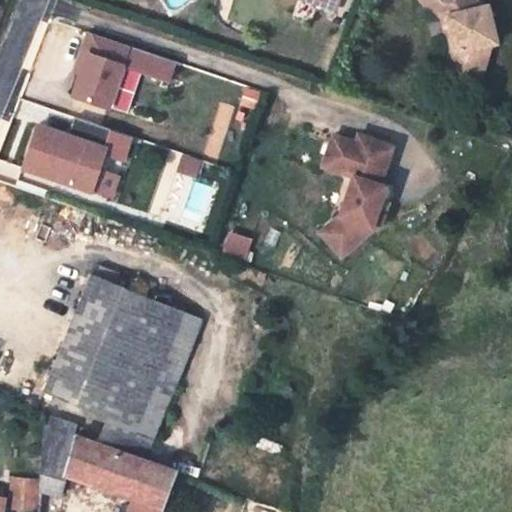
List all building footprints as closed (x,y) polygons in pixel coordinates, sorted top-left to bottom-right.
[(294,0),(325,12),(330,0),(294,0)] [(487,8),(478,10),(476,0),(420,0),(424,4),(426,3),(429,0),(432,0),(447,16),(456,53),(452,67),(465,71),(480,76),(488,50),(487,46),(495,44),(487,8)] [(432,0),(429,0),(426,3),(441,19),(449,54),(444,72),(463,77),(465,71),(452,67),(456,53),(447,16),(432,0)] [(80,74),(73,96),(108,109),(129,48),(89,34),(82,54),(87,56),(80,74)] [(82,54),(76,73),(80,74),(87,56),(82,54)] [(36,127),(21,170),(90,193),(104,150),(103,149),(110,130),(74,118),(67,138),(36,127)] [(335,134),(323,164),(353,176),(338,215),(318,230),(337,255),(359,239),(365,220),(376,224),(379,223),(383,212),(376,209),(385,187),(379,185),(393,147),(360,134),(357,142),(335,134)] [(179,171),(198,176),(202,160),(184,155),(179,171)] [(248,258),(253,239),(229,233),(224,252),(248,258)] [(44,391),(106,416),(134,427),(181,312),(89,275),(44,391)] [(106,416),(95,443),(143,461),(201,320),(181,312),(134,427),(106,416)] [(77,425),(43,414),(40,466),(63,474),(74,436),(77,425)] [(63,474),(66,476),(80,481),(92,442),(74,436),(63,474)] [(80,481),(133,499),(161,508),(163,504),(174,472),(143,461),(95,443),(92,442),(80,481)] [(63,474),(40,466),(38,480),(37,492),(59,497),(66,476),(63,474)] [(38,480),(13,478),(11,507),(35,509),(37,492),(38,480)] [(159,511),(161,508),(133,499),(127,511),(159,511)]
